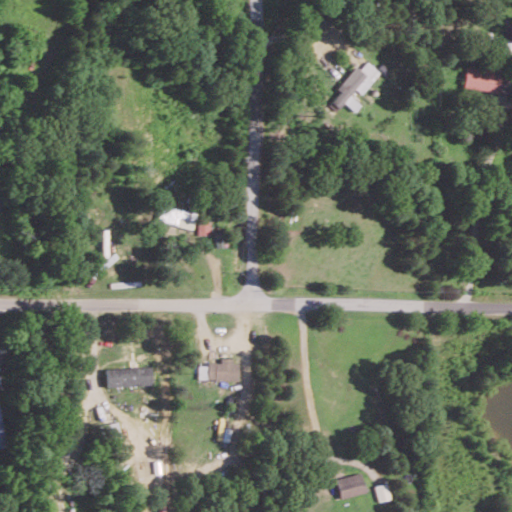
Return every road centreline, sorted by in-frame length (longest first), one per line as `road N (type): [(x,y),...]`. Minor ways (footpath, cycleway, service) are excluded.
road 1 (residential): [(0,301),(511,306)]
road 2 (residential): [(250,304),(255,0)]
